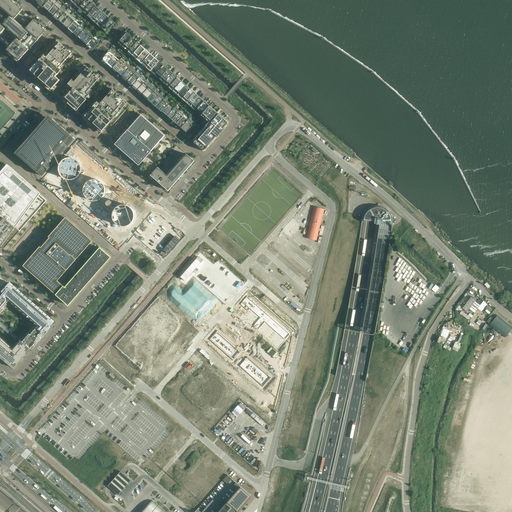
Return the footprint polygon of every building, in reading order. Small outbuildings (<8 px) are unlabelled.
[(20,20),(23,16),(20,13),(20,12),(21,11),(22,10),(10,0),(0,0),(0,41),(8,48),(8,49),(7,49),(7,50),(9,52),(11,53),(11,54),(12,54),(13,55),(13,56),(14,56),(15,57),(16,58),(17,59),(19,61),(22,58),(24,55),(27,52),(28,50),(29,50),(26,47),(27,45),(30,48),(31,47),(32,46),(35,43),(38,39),(40,37),(42,34),(43,34),(46,31),(33,20),(32,21),(31,22),(31,23),(27,20),(27,19),(24,23),(20,20)] [(48,11),(57,2),(55,0),(49,0),(43,7),(48,11)] [(79,8),(85,0),(77,0),(74,4),(79,8)] [(83,12),(92,2),(88,0),(85,0),(79,8),(83,12)] [(54,16),(62,6),(57,2),(48,11),(54,16)] [(87,16),(96,6),(92,2),(83,12),(87,16)] [(59,19),(67,11),(67,10),(62,6),(54,16),(53,17),(58,21),(58,20),(59,19)] [(100,10),(96,6),(87,16),(92,20),(100,10)] [(97,24),(105,14),(100,10),(92,20),(97,24)] [(63,24),(72,15),(67,11),(59,19),(58,20),(63,24)] [(97,24),(101,28),(110,18),(105,14),(97,24)] [(76,19),(72,15),(63,24),(68,29),(69,27),(70,27),(76,19)] [(115,23),(110,18),(101,28),(107,33),(115,23)] [(75,32),(81,24),(76,19),(70,27),(69,27),(68,29),(73,33),(75,32)] [(78,36),(84,30),(82,23),(81,24),(75,32),(73,33),(74,34),(75,35),(78,37),(78,36)] [(83,40),(89,34),(90,32),(86,28),(84,30),(78,36),(78,37),(82,41),(83,40)] [(123,48),(132,38),(127,33),(117,44),(120,48),(119,50),(120,51),(123,48)] [(93,37),(89,34),(83,40),(82,41),(83,41),(86,45),(87,45),(93,37)] [(92,50),(98,42),(93,37),(87,45),(92,50)] [(123,48),(128,52),(137,42),(132,38),(123,48)] [(40,60),(30,71),(48,86),(51,89),(52,90),(53,89),(54,87),(60,80),(56,77),(57,75),(58,75),(61,70),(59,68),(66,60),(71,54),(72,54),(68,50),(67,49),(66,49),(65,51),(63,49),(64,48),(64,47),(63,46),(57,40),(53,45),(51,47),(48,51),(47,52),(44,55),(43,56),(41,58),(40,59),(40,60)] [(140,47),(141,46),(137,42),(128,52),(132,55),(133,54),(140,47)] [(141,46),(140,47),(133,54),(138,58),(145,50),(141,46)] [(150,54),(145,50),(138,58),(137,59),(142,64),(150,54)] [(106,62),(108,64),(115,57),(111,54),(111,53),(110,53),(109,53),(109,54),(106,57),(105,58),(105,59),(105,61),(106,61),(106,62)] [(150,54),(142,64),(146,68),(146,67),(155,58),(150,54)] [(119,61),(115,57),(108,64),(113,68),(119,61)] [(119,71),(126,62),(122,58),(119,61),(113,68),(114,69),(113,69),(116,72),(117,71),(117,72),(119,70),(119,71)] [(146,67),(151,71),(159,62),(155,58),(146,67)] [(124,75),(131,67),(126,62),(119,71),(119,70),(117,72),(119,73),(118,73),(120,75),(120,74),(122,76),(124,75)] [(150,71),(155,75),(163,65),(159,62),(151,71),(150,71)] [(64,98),(63,100),(64,100),(68,103),(68,104),(72,107),(73,108),(76,111),(79,114),(80,114),(81,114),(84,117),(83,117),(84,117),(84,118),(88,121),(89,122),(92,125),(93,125),(96,128),(96,129),(97,129),(101,133),(101,132),(102,132),(111,122),(111,121),(114,118),(115,117),(118,114),(118,113),(121,110),(122,109),(127,103),(128,103),(122,97),(121,97),(120,96),(118,98),(116,96),(117,94),(118,94),(117,93),(113,89),(107,96),(100,104),(97,102),(94,106),(93,106),(92,108),(87,104),(85,102),(87,100),(86,99),(89,95),(87,93),(94,85),(99,78),(100,78),(95,74),(94,74),(93,75),(91,73),(92,72),(91,71),(85,65),(79,71),(79,72),(75,76),(72,80),(68,84),(69,85),(71,87),(73,89),(71,91),(68,95),(65,98),(64,98)] [(163,65),(155,75),(159,79),(168,69),(163,65)] [(136,71),(131,67),(124,75),(122,76),(123,77),(123,78),(126,81),(127,80),(128,81),(129,80),(136,71)] [(164,83),(172,73),(173,73),(168,69),(159,79),(164,83)] [(134,84),(141,76),(136,71),(129,80),(128,81),(129,82),(128,82),(131,86),(132,85),(133,85),(134,84)] [(169,88),(177,78),(172,73),(164,83),(169,88)] [(138,90),(146,80),(141,76),(133,85),(134,86),(133,87),(136,90),(137,89),(138,90)] [(169,88),(173,91),(181,81),(177,78),(169,88)] [(143,94),(151,84),(146,80),(138,90),(138,91),(141,94),(142,94),(143,94)] [(173,91),(177,95),(185,86),(186,85),(181,81),(173,91)] [(151,84),(143,94),(143,95),(143,96),(147,99),(147,98),(148,99),(156,90),(157,89),(151,84)] [(185,86),(177,95),(182,99),(190,90),(190,89),(186,85),(185,86)] [(182,99),(186,102),(195,93),(190,89),(190,90),(182,99)] [(148,99),(153,103),(160,94),(156,90),(148,99)] [(186,102),(190,107),(199,97),(195,93),(186,102)] [(153,103),(152,104),(157,108),(165,99),(160,94),(153,103)] [(199,97),(190,107),(195,111),(204,101),(199,97)] [(170,103),(165,99),(157,108),(162,112),(163,112),(169,104),(170,103)] [(210,106),(204,101),(195,111),(201,116),(201,115),(210,106)] [(167,115),(168,116),(174,108),(169,104),(163,112),(163,113),(166,116),(167,115)] [(229,123),(225,119),(221,116),(218,114),(217,115),(216,114),(217,113),(210,106),(201,116),(209,122),(210,120),(212,121),(211,123),(209,125),(209,124),(207,126),(208,126),(205,129),(204,130),(203,131),(203,132),(200,135),(199,136),(198,137),(195,141),(194,141),(193,142),(197,146),(199,148),(200,148),(203,152),(204,150),(208,146),(209,145),(213,140),(213,141),(214,139),(218,135),(219,134),(223,129),(224,128),(228,124),(229,123)] [(174,108),(168,116),(172,120),(180,111),(175,107),(174,108)] [(177,124),(184,115),(180,111),(172,120),(177,124)] [(139,166),(165,136),(141,114),(115,144),(139,166)] [(181,128),(189,119),(184,115),(177,124),(181,128)] [(189,119),(181,128),(186,132),(195,123),(190,118),(189,119)] [(20,157),(41,176),(74,138),(51,119),(20,157)] [(150,175),(169,191),(195,162),(187,154),(168,176),(158,167),(150,175)] [(81,169),(81,168),(81,167),(80,166),(80,165),(80,164),(79,163),(79,162),(78,161),(77,161),(77,160),(76,159),(75,159),(74,158),(72,158),(71,158),(70,157),(69,157),(68,158),(67,158),(66,158),(64,158),(64,159),(63,160),(62,160),(61,161),(60,162),(60,163),(59,163),(59,164),(58,166),(58,168),(58,169),(58,170),(58,171),(58,172),(59,173),(59,174),(60,175),(60,176),(61,176),(61,177),(62,178),(63,178),(64,179),(65,180),(66,180),(67,180),(68,180),(70,180),(71,180),(72,180),(73,180),(74,179),(75,179),(76,178),(77,178),(78,177),(78,176),(79,175),(80,174),(80,173),(80,172),(81,171),(81,170),(81,169)] [(40,193),(7,164),(0,172),(0,213),(20,231),(47,200),(42,196),(41,198),(38,196),(40,193)] [(104,197),(105,196),(105,195),(106,194),(106,193),(106,192),(106,191),(106,190),(106,189),(106,188),(106,187),(105,187),(105,186),(105,185),(104,184),(103,183),(102,182),(101,181),(100,180),(99,180),(98,179),(97,179),(96,179),(95,179),(94,179),(92,179),(91,179),(90,180),(89,180),(88,181),(87,182),(86,183),(85,183),(85,184),(84,185),(84,186),(84,187),(83,187),(83,188),(83,189),(83,190),(83,191),(83,192),(83,193),(84,194),(84,195),(84,196),(85,197),(86,198),(86,199),(87,200),(88,200),(89,201),(90,201),(91,201),(92,202),(93,202),(94,202),(95,202),(96,202),(97,202),(98,202),(98,201),(99,201),(100,200),(101,200),(102,199),(103,199),(104,198),(104,197)] [(134,213),(134,212),(134,211),(133,211),(133,210),(132,209),(132,208),(131,207),(130,207),(129,206),(128,205),(127,205),(126,205),(125,204),(124,204),(123,204),(121,204),(120,205),(118,205),(118,206),(116,206),(116,207),(115,208),(114,208),(114,209),(113,210),(113,211),(112,211),(112,212),(112,213),(112,214),(111,214),(111,215),(111,216),(111,217),(112,218),(112,219),(112,220),(113,221),(113,222),(114,223),(114,224),(115,224),(116,225),(117,226),(118,226),(119,227),(121,227),(122,227),(123,227),(124,227),(125,227),(126,227),(127,226),(128,226),(130,225),(131,224),(131,223),(132,223),(132,222),(133,222),(133,221),(134,220),(134,219),(134,218),(134,217),(134,216),(134,215),(134,214),(134,213)] [(379,207),(378,206),(377,206),(376,206),(375,207),(374,207),(373,207),(372,207),(371,208),(369,209),(368,210),(367,210),(366,211),(366,212),(365,213),(365,214),(364,215),(364,216),(363,216),(363,217),(363,218),(362,221),(364,221),(374,222),(374,224),(375,224),(376,224),(377,225),(378,225),(378,224),(380,224),(380,222),(390,225),(391,225),(392,222),(392,220),(392,219),(392,218),(391,218),(391,217),(391,215),(390,215),(390,214),(389,213),(389,212),(388,211),(387,210),(386,210),(385,209),(384,208),(383,208),(382,207),(381,207),(380,207),(379,207)] [(320,229),(325,209),(314,207),(309,226),(309,228),(308,228),(306,238),(317,241),(319,231),(320,231),(319,235),(322,236),(324,226),(321,226),(321,229),(320,229)] [(20,231),(0,213),(0,245),(0,246),(4,249),(20,231)] [(65,220),(49,239),(50,240),(48,242),(42,250),(40,249),(24,266),(50,289),(56,295),(63,288),(56,282),(92,241),(67,218),(65,220)] [(88,283),(111,257),(100,248),(77,274),(74,277),(65,287),(64,286),(63,288),(56,295),(57,296),(62,300),(63,301),(64,301),(64,302),(68,306),(85,286),(88,283)] [(43,312),(40,309),(39,310),(39,309),(39,308),(36,306),(35,306),(36,305),(33,302),(32,303),(31,302),(32,302),(29,299),(28,300),(28,299),(28,298),(25,296),(24,296),(24,295),(21,292),(21,293),(20,293),(21,292),(18,289),(17,290),(16,289),(17,289),(14,286),(13,287),(12,286),(13,285),(10,283),(9,283),(5,288),(5,287),(2,290),(3,291),(2,291),(0,293),(0,310),(8,301),(5,299),(6,298),(9,300),(16,307),(36,324),(38,323),(42,326),(41,327),(38,325),(37,327),(35,325),(22,341),(31,349),(31,348),(32,349),(35,346),(34,345),(34,344),(35,345),(38,342),(37,341),(38,341),(41,338),(40,337),(41,337),(42,337),(45,334),(44,334),(47,330),(48,330),(51,327),(50,327),(54,322),(51,319),(51,320),(50,319),(51,318),(48,316),(47,316),(46,316),(47,315),(44,312),(43,313),(43,312)] [(459,305),(456,310),(469,320),(473,315),(470,312),(469,314),(468,312),(470,309),(475,312),(478,308),(482,311),(488,304),(484,300),(480,305),(477,302),(480,298),(474,293),(463,308),(459,305)] [(490,325),(497,331),(505,338),(510,332),(511,329),(511,327),(497,315),(490,325)] [(443,327),(437,343),(443,345),(445,339),(450,341),(452,337),(448,336),(450,329),(443,327)] [(455,349),(454,352),(457,354),(464,336),(461,335),(458,342),(456,341),(453,348),(455,349)] [(13,350),(0,338),(0,354),(1,355),(1,356),(2,356),(6,359),(5,360),(6,360),(15,367),(23,358),(22,357),(25,353),(26,354),(27,353),(26,353),(29,349),(30,349),(31,349),(22,341),(21,340),(13,350)] [(264,423),(256,417),(254,419),(262,425),(264,423)] [(120,471),(108,486),(109,487),(112,490),(118,496),(131,481),(124,475),(122,473),(121,472),(120,471)] [(227,475),(223,480),(227,484),(232,479),(227,475)] [(232,488),(236,492),(239,488),(240,488),(241,487),(242,488),(236,483),(232,488)] [(250,495),(242,488),(241,487),(240,488),(239,488),(236,492),(218,511),(237,511),(250,497),(250,496),(250,495)] [(162,511),(153,503),(144,511),(162,511)]
